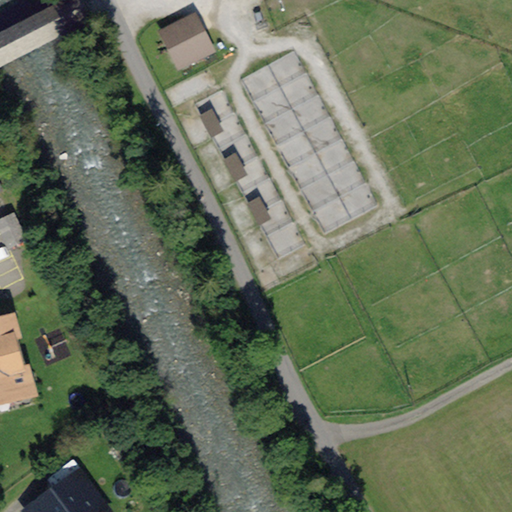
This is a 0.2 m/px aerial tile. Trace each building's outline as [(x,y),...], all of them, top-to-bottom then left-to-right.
[(511,98),(460,0),(313,0),(327,27),(332,24),(436,223),(431,225),(455,270),(511,239),(511,98)] [(209,51),(194,20),(165,35),(180,66),(209,51)] [(13,216),(0,222),(0,230),(9,248),(25,240),(13,216)] [(0,294),(13,289),(0,260),(0,294)] [(0,398),(25,391),(8,327),(0,329),(0,398)] [(81,477),(33,511),(103,511),(105,511),(81,477)]
